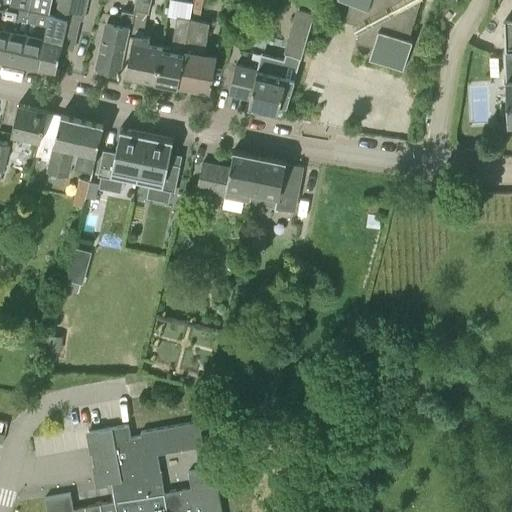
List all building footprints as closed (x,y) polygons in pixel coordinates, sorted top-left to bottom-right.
[(2,0),(0,10),(0,56),(34,64),(45,13),(49,13),(51,0),(2,0)] [(73,49),(77,30),(80,19),(84,20),(87,0),(58,0),(55,15),(49,13),(45,13),(34,64),(56,69),(61,47),(73,49)] [(136,0),(134,12),(130,11),(126,29),(143,32),(147,12),(148,12),(150,0),(136,0)] [(191,0),(189,18),(200,20),(202,0),(191,0)] [(342,0),(350,2),(345,20),(355,22),(359,31),(356,41),(373,46),(369,58),(370,59),(370,58),(402,68),(402,69),(403,69),(413,38),(409,37),(420,0),(342,0)] [(261,55),(258,70),(236,65),(229,92),(250,98),(248,105),(277,112),(280,103),(287,104),(293,80),(313,12),(297,7),(293,24),(283,60),(261,55)] [(97,67),(120,72),(126,29),(130,11),(123,9),(120,25),(105,22),(97,67)] [(154,79),(176,84),(187,28),(188,18),(176,16),(170,53),(159,51),(154,79)] [(199,23),(200,20),(189,18),(188,18),(187,28),(176,84),(178,84),(178,83),(197,87),(199,90),(204,91),(206,89),(210,89),(215,60),(201,57),(207,24),(199,23)] [(132,38),(126,73),(154,79),(159,51),(159,48),(146,45),(147,41),(132,38)] [(46,110),(18,103),(11,133),(39,140),(46,110)] [(47,110),(46,110),(39,140),(35,155),(50,158),(46,172),(67,177),(75,149),(78,150),(75,164),(92,168),(103,124),(61,114),(47,111),(47,110)] [(136,182),(147,133),(120,127),(115,151),(103,148),(98,174),(136,182)] [(147,133),(136,182),(175,191),(180,164),(168,162),(173,138),(147,133)] [(0,170),(2,171),(8,144),(0,142),(0,170)] [(227,196),(250,201),(259,155),(236,150),(234,149),(230,168),(202,162),(197,187),(227,193),(227,196)] [(283,160),(259,155),(250,201),(293,210),(302,165),(285,162),(285,160),(283,159),(283,160)] [(86,195),(95,197),(99,182),(90,180),(86,195)] [(92,251),(75,246),(66,280),(83,285),(92,251)] [(44,352),(60,355),(64,333),(49,330),(44,352)] [(131,437),(129,424),(88,431),(98,484),(113,481),(117,500),(74,508),(71,492),(45,497),(47,511),(222,511),(214,466),(188,471),(191,487),(165,492),(158,453),(204,445),(199,420),(141,431),(141,435),(131,437)]
